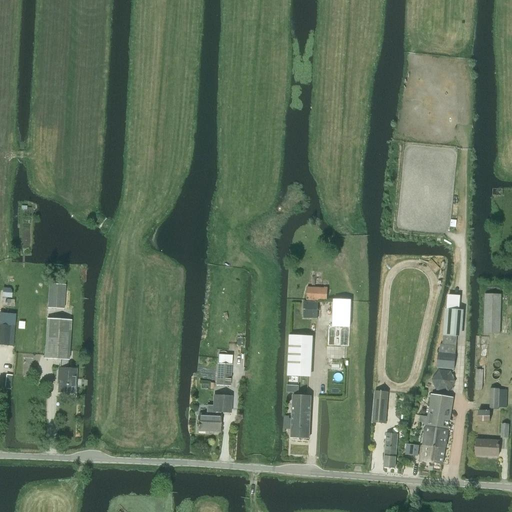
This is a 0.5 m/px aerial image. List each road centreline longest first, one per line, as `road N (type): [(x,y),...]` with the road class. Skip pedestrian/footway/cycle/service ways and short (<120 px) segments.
road 1 (unclassified): [(511,487),(0,454)]
road 2 (track): [(0,152),(33,156),(124,235),(153,185),(161,46)]
road 3 (track): [(124,235),(97,458)]
